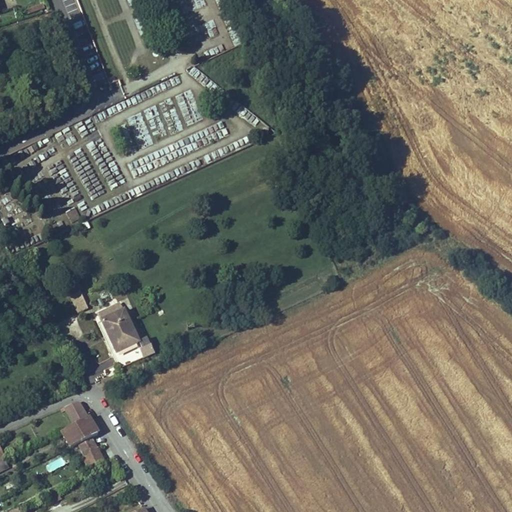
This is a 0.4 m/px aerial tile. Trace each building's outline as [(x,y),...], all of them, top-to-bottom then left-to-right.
[(87,310),(80,293),(70,298),(77,314),(87,310)] [(123,311),(119,304),(97,315),(101,322),(123,311)] [(139,345),(123,311),(101,322),(98,323),(115,357),(139,345)] [(85,416),(81,410),(80,408),(78,407),(76,405),(75,405),(73,405),(63,410),(73,428),(87,420),(85,416)] [(96,436),(87,420),(73,428),(60,434),(68,450),(78,445),(90,439),(96,436)] [(96,451),(90,439),(78,445),(84,457),(96,451)] [(104,465),(96,451),(84,457),(81,458),(89,473),(104,465)]
